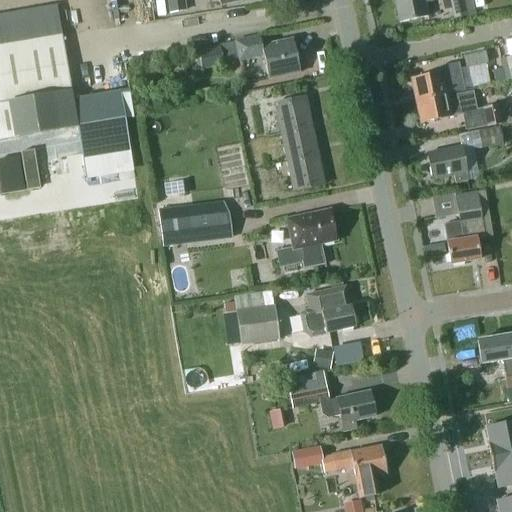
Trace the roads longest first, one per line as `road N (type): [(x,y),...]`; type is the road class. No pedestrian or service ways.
road 1 (unclassified): [(411,316),(339,0)]
road 2 (unclassified): [(448,511),(411,316)]
